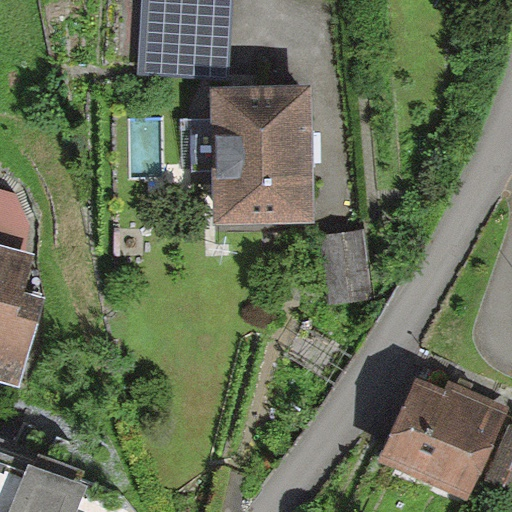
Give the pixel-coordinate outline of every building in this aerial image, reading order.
[(238,59),(240,0),(150,0),(148,56),(238,59)] [(307,97),(216,99),(219,233),(310,231),(307,97)] [(0,382),(23,389),(46,298),(35,296),(28,294),(37,256),(28,254),(30,225),(19,195),(0,190),(0,382)] [(365,304),(361,236),(319,239),(323,307),(365,304)] [(501,410),(427,378),(392,460),(466,491),(501,410)] [(511,434),(506,432),(486,481),(511,492),(511,434)] [(0,511),(83,511),(93,488),(0,451),(0,511)]
